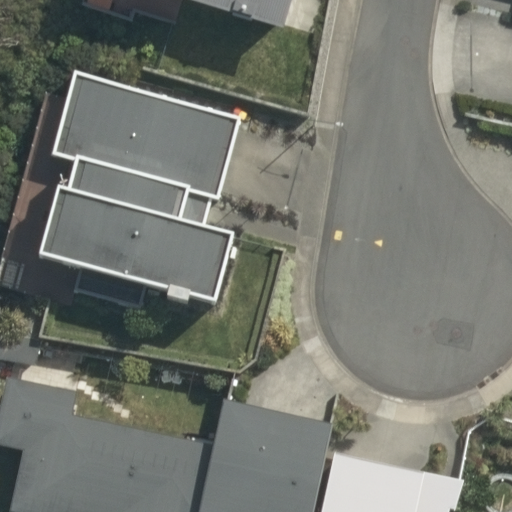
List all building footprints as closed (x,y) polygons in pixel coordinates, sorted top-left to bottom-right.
[(185,0),(282,30),(291,0),(185,0)] [(57,184),(38,255),(80,267),(72,292),(140,310),(147,285),(167,290),(165,297),(187,303),(189,296),(215,303),(233,234),(206,226),(213,199),(219,201),(241,118),(74,71),(51,154),(74,161),(67,187),(57,184)] [(0,359),(36,367),(41,344),(0,335),(0,359)] [(312,511),(332,423),(224,399),(213,445),(72,415),(76,393),(8,377),(0,413),(0,446),(24,451),(9,511),(13,511),(312,511)] [(448,511),(449,510),(455,511),(464,482),(335,453),(321,511),(448,511)]
